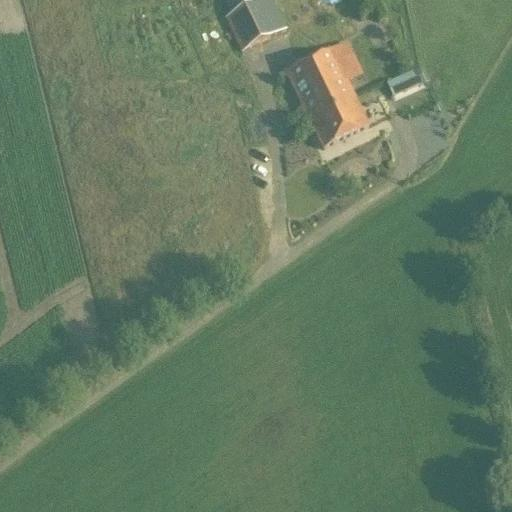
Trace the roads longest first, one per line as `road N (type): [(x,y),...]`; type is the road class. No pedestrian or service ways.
road 1 (unknown): [(0,476),(276,266)]
road 2 (unknown): [(375,62),(360,39),(337,33),(312,36),(271,61),(276,266)]
road 3 (unknown): [(276,266),(390,190),(406,167),(408,138),(375,62)]
